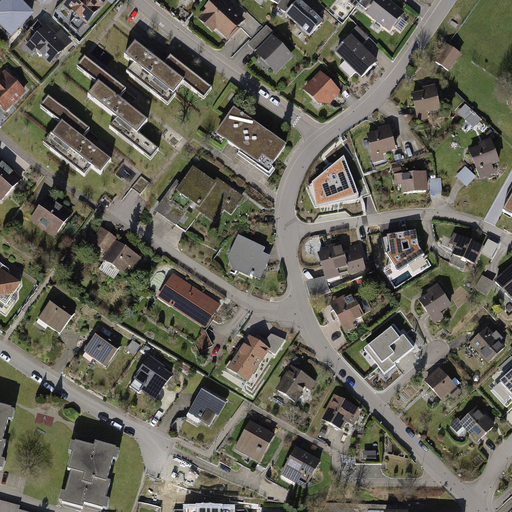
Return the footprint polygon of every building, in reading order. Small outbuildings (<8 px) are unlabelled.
[(31,13),(17,0),(2,0),(0,2),(0,26),(9,35),(31,13)] [(103,1),(101,0),(69,0),(60,12),(81,28),(103,1)] [(212,9),(203,18),(213,28),(217,24),(228,35),(242,20),(221,0),(215,0),(210,7),(212,9)] [(320,21),(296,0),(284,14),(307,35),(320,21)] [(354,0),(349,0),(348,3),(355,8),(359,3),(354,0)] [(366,9),(372,0),(361,0),(359,3),(366,9)] [(387,0),(377,0),(366,13),(390,31),(404,13),(387,0)] [(69,44),(49,25),(26,49),(45,68),(69,44)] [(249,45),(255,51),(273,34),(267,27),(249,45)] [(350,40),(337,52),(361,77),(375,64),(359,48),(368,39),(357,27),(347,37),(350,40)] [(274,39),(258,54),(275,71),(291,56),(274,39)] [(162,66),(134,44),(124,57),(133,64),(125,73),(166,105),(183,84),(203,99),(210,90),(169,58),(162,66)] [(447,47),(445,45),(434,60),(448,70),(459,55),(447,47)] [(126,92),(83,59),(76,69),(98,86),(87,99),(117,122),(109,131),(150,162),(157,153),(137,137),(147,123),(119,101),(126,92)] [(23,93),(4,74),(0,77),(0,109),(3,112),(23,93)] [(321,74),(305,89),(318,102),(329,103),(339,93),(321,74)] [(422,92),(409,95),(414,116),(438,111),(433,86),(421,88),(422,92)] [(39,109),(61,125),(44,147),(83,177),(89,170),(99,177),(110,164),(81,141),(89,131),(47,99),(39,109)] [(475,128),(483,119),(467,105),(459,113),(475,128)] [(241,116),(224,139),(265,168),(269,163),(276,169),(289,151),(241,116)] [(377,133),(365,136),(370,158),(393,152),(387,127),(377,130),(377,133)] [(479,147),(467,152),(478,180),(492,175),(489,166),(497,163),(488,139),(477,144),(479,147)] [(343,157),(315,181),(319,205),(359,199),(343,157)] [(24,177),(3,158),(0,160),(0,200),(2,202),(24,177)] [(361,159),(348,161),(350,175),(363,173),(361,159)] [(465,167),(456,177),(467,188),(476,177),(465,167)] [(180,186),(175,194),(198,210),(215,186),(192,170),(180,186)] [(423,173),(398,175),(400,195),(425,194),(423,173)] [(140,195),(150,183),(141,176),(131,189),(140,195)] [(429,180),(430,195),(442,194),(440,179),(429,180)] [(218,181),(215,186),(198,210),(196,212),(214,224),(229,202),(236,207),(243,198),(218,181)] [(183,231),(196,212),(198,210),(175,194),(180,186),(175,182),(155,212),(183,231)] [(511,194),(503,211),(511,216),(511,194)] [(54,198),(36,221),(62,241),(80,217),(54,198)] [(415,231),(387,236),(387,237),(382,238),(385,254),(397,273),(424,256),(419,248),(415,231)] [(106,234),(99,245),(117,257),(112,265),(134,278),(144,263),(121,248),(123,245),(106,234)] [(455,247),(448,264),(461,269),(464,263),(474,267),(482,248),(452,235),(448,244),(455,247)] [(228,257),(233,270),(252,279),(252,277),(260,281),(270,257),(263,254),(265,249),(237,236),(228,257)] [(330,250),(317,253),(323,277),(325,282),(326,281),(338,278),(336,270),(345,267),(342,256),(339,244),(329,247),(330,250)] [(353,253),(342,256),(345,267),(347,274),(366,269),(359,244),(351,246),(353,253)] [(511,264),(493,282),(511,301),(511,299),(511,264)] [(21,284),(0,268),(0,300),(6,305),(21,284)] [(171,276),(157,299),(203,327),(204,328),(218,306),(171,276)] [(482,276),(474,288),(486,296),(494,283),(482,276)] [(325,282),(323,277),(306,282),(310,300),(330,292),(326,281),(325,282)] [(429,294),(419,300),(434,324),(443,318),(440,313),(450,306),(436,284),(426,290),(429,294)] [(345,295),(329,304),(345,334),(354,329),(351,324),(363,317),(352,295),(346,298),(345,295)] [(201,330),(203,327),(157,299),(147,316),(192,344),(198,354),(212,347),(205,333),(201,330)] [(74,317),(76,313),(54,300),(52,304),(74,317)] [(55,306),(43,323),(66,338),(77,322),(55,306)] [(393,323),(362,348),(383,374),(414,349),(393,323)] [(484,331),(468,346),(485,365),(501,350),(484,331)] [(250,338),(230,369),(248,381),(268,351),(276,356),(285,341),(272,335),(264,344),(257,339),(255,341),(250,338)] [(100,339),(88,358),(112,374),(125,355),(100,339)] [(297,356),(292,363),(297,367),(302,360),(297,356)] [(511,356),(502,366),(506,371),(511,364),(511,356)] [(148,366),(136,386),(160,401),(173,382),(148,366)] [(437,371),(423,384),(440,401),(454,388),(437,371)] [(293,372),(282,393),(305,406),(316,384),(293,372)] [(511,375),(503,384),(511,394),(511,375)] [(204,393),(227,405),(231,398),(208,387),(204,393)] [(205,395),(192,417),(217,431),(229,409),(205,395)] [(334,397),(318,420),(341,435),(356,412),(334,397)] [(0,453),(3,444),(0,442),(9,409),(0,407),(0,453)] [(475,409),(458,425),(475,444),(492,429),(475,409)] [(252,429),(239,453),(266,467),(278,443),(252,429)] [(92,449),(74,444),(66,472),(69,473),(60,505),(81,511),(82,506),(101,511),(108,484),(105,483),(114,449),(94,444),(92,449)] [(294,448),(281,472),(304,485),(317,461),(294,448)] [(377,451),(364,451),(364,459),(377,459),(377,451)] [(19,507),(0,501),(0,511),(24,511),(18,510),(19,507)] [(395,506),(322,503),(322,510),(321,511),(381,511),(382,509),(395,509),(395,506)]
